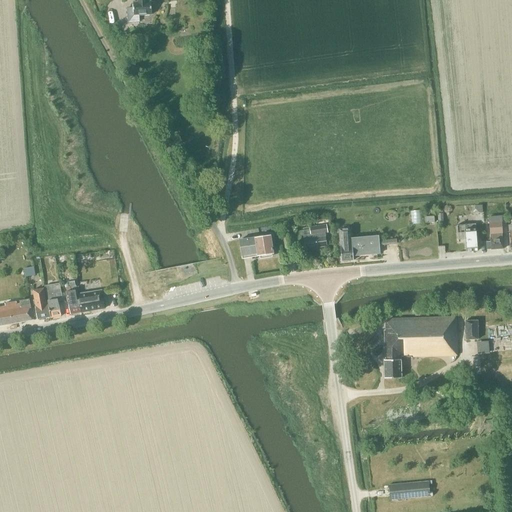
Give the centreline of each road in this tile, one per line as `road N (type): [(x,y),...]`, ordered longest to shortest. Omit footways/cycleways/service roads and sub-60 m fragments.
road 1 (tertiary): [(0,336),(323,275)]
road 2 (unclassified): [(356,511),(323,275)]
road 3 (tertiary): [(323,275),(511,259)]
